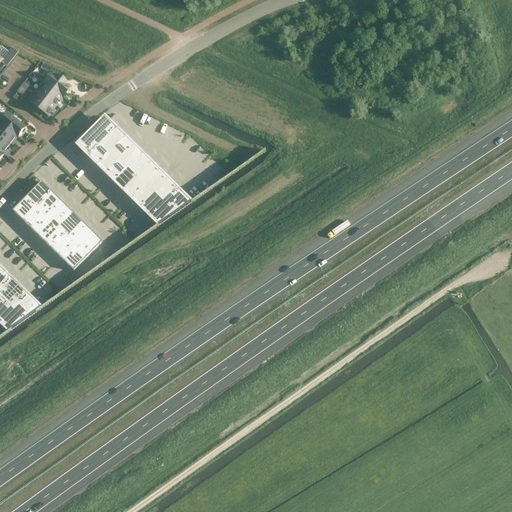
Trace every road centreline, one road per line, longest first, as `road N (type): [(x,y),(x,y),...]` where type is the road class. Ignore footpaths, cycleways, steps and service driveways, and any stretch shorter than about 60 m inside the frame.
road 1 (motorway): [(511,124),(0,476)]
road 2 (motorway): [(26,511),(511,170)]
road 3 (track): [(132,511),(511,251)]
road 4 (unclassified): [(57,138),(171,57),(288,0)]
